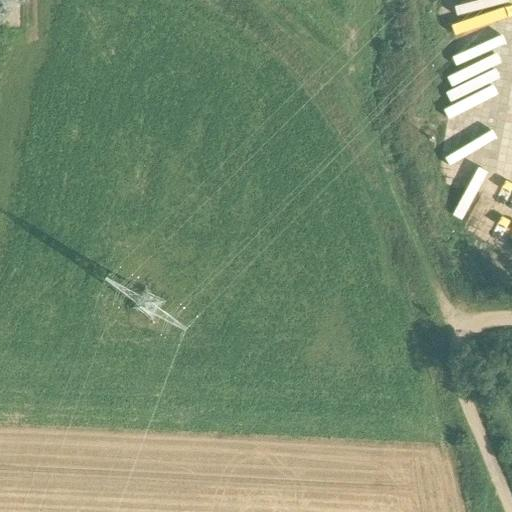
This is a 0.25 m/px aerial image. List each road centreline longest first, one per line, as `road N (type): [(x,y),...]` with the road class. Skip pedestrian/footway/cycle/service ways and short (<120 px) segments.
road 1 (track): [(258,0),(308,44),(337,84),(378,152),(455,324)]
road 2 (track): [(511,315),(455,324),(505,511)]
